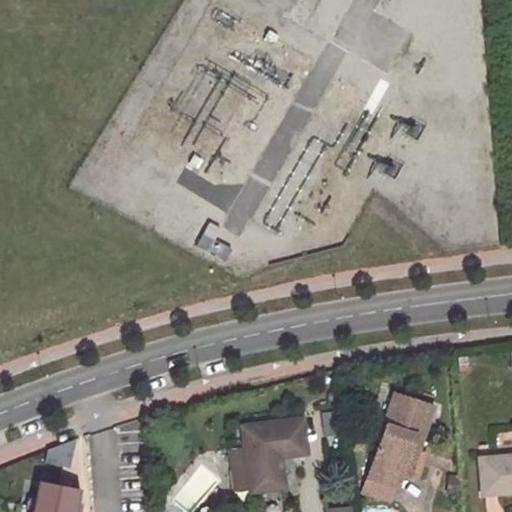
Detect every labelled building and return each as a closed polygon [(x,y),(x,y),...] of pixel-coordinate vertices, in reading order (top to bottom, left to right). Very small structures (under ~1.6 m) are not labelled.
[(393,392),(360,493),(368,496),(374,480),(392,486),(397,488),(401,476),(415,481),(424,453),(417,450),(411,448),(415,436),(421,438),(433,404),(393,392)] [(242,426),(250,491),(284,487),(280,457),(305,453),(301,418),(242,426)] [(417,450),(421,438),(415,436),(411,448),(417,450)] [(511,455),(478,459),(482,493),(511,490),(511,455)] [(41,480),(34,511),(71,511),(77,487),(41,480)] [(368,496),(387,502),(392,486),(374,480),(368,496)]
